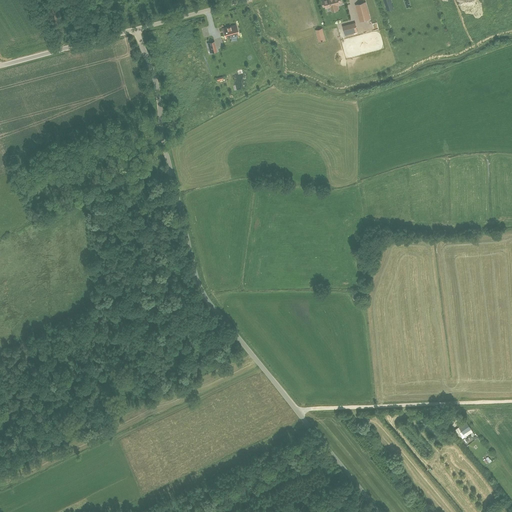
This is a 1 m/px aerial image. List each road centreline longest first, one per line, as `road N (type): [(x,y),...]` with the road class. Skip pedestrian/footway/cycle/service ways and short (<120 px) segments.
road 1 (unclassified): [(379,511),(203,294),(135,29)]
road 2 (track): [(511,401),(298,411)]
road 3 (unclassified): [(0,66),(135,29)]
